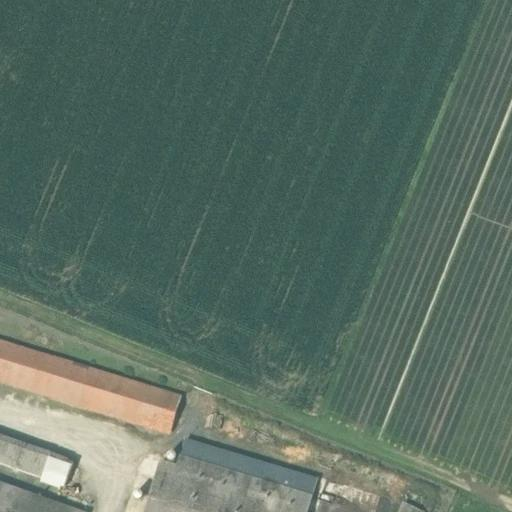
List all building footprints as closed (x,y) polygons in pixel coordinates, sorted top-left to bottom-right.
[(181,401),(0,344),(0,381),(171,434),(181,401)] [(50,458),(0,440),(0,466),(42,481),(50,458)] [(306,511),(316,481),(186,443),(178,471),(162,467),(149,511),(306,511)] [(73,466),(50,458),(42,481),(65,490),(73,466)] [(0,511),(69,511),(0,486),(0,511)] [(396,511),(422,511),(423,511),(399,503),(396,511)]
